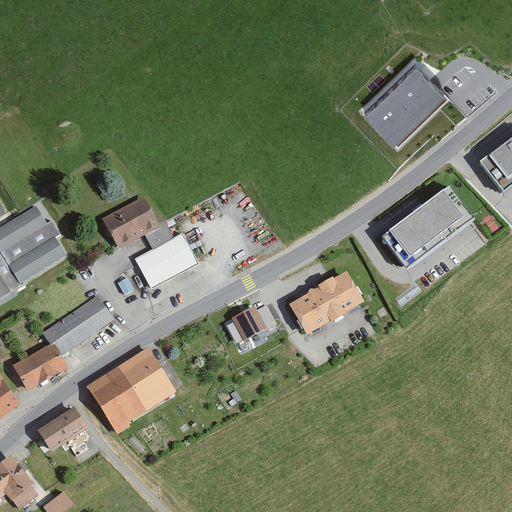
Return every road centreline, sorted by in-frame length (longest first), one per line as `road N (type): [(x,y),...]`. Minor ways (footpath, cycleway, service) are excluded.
road 1 (secondary): [(67,389),(141,339),(326,240),(511,98)]
road 2 (unclassified): [(67,389),(103,446),(165,511)]
